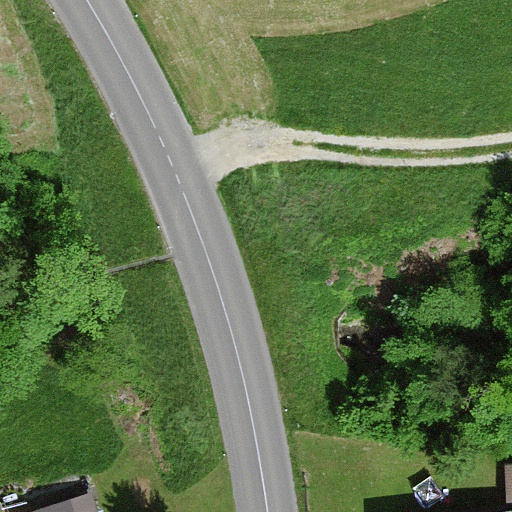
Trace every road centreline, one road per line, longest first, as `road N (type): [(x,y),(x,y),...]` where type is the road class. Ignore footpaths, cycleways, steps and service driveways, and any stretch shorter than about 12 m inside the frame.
road 1 (secondary): [(85,0),(173,166),(212,274),(236,350),(265,511)]
road 2 (track): [(511,146),(442,164),(270,141),(173,166)]
